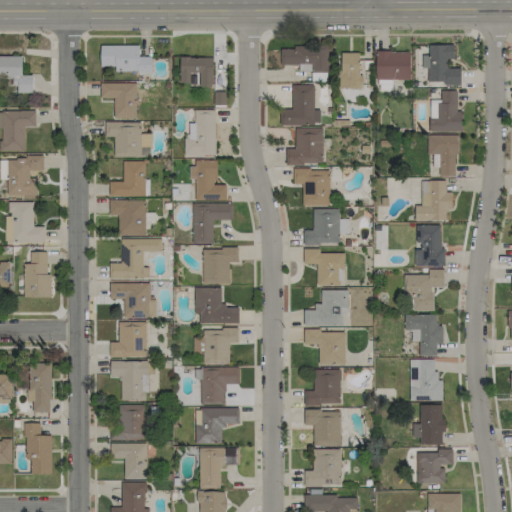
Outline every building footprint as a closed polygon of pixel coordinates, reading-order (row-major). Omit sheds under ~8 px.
[(453,45),(428,44),(428,54),(422,54),(421,68),(427,68),(427,83),(459,84),(459,68),(447,68),(447,58),(453,58),(453,45)] [(138,45),(99,45),(100,66),(115,66),(115,72),(151,71),(151,56),(139,56),(138,45)] [(298,64),(299,72),(327,71),(327,46),(279,47),(280,64),(298,64)] [(409,51),(375,51),(375,79),(409,79),(409,51)] [(358,52),(339,53),(340,88),(362,88),(362,70),(359,70),(358,52)] [(22,56),(0,55),(0,76),(14,76),(14,92),(31,93),(31,75),(21,75),(22,56)] [(179,82),(190,82),(190,73),(199,73),(198,86),(212,87),(212,57),(179,57),(179,82)] [(136,83),(100,83),(99,97),(113,98),(113,118),(136,118),(136,83)] [(313,84),(291,84),(291,109),(279,109),(279,125),(319,124),(319,109),(313,109),(313,84)] [(429,100),(429,130),(460,131),(460,110),(456,110),(456,90),(440,90),(439,100),(429,100)] [(214,109),(193,110),(194,122),(188,123),(188,135),(183,135),(183,155),(215,155),(214,109)] [(0,152),(24,152),(23,126),(34,126),(34,111),(0,110),(0,152)] [(113,137),(113,156),(149,156),(149,133),(139,133),(139,122),(104,122),(103,137),(113,137)] [(322,127),(294,128),(294,148),(285,148),(285,164),(322,163),(322,127)] [(427,135),(426,154),(432,154),(432,167),(439,167),(438,176),(456,176),(456,135),(427,135)] [(42,157),(6,156),(6,195),(34,196),(35,178),(28,178),(28,170),(42,170),(42,157)] [(194,200),(225,199),(225,184),(216,185),(215,159),(190,160),(190,179),(194,178),(194,200)] [(108,181),(108,196),(145,196),(144,161),(122,161),(122,181),(108,181)] [(301,205),(328,205),(328,169),(292,169),(292,184),(302,184),(301,205)] [(420,181),(421,206),(414,206),(414,221),(445,220),(445,210),(451,210),(450,192),(445,192),(445,180),(420,181)] [(108,199),(108,214),(118,215),(117,234),(144,235),(145,200),(108,199)] [(44,226),(33,226),(32,201),(8,202),(8,216),(4,216),(4,242),(44,241),(44,226)] [(232,220),(231,203),(191,203),(192,244),(212,243),(212,220),(232,220)] [(303,244),(338,243),(338,208),(311,209),(312,229),(302,230),(303,244)] [(416,225),(417,249),(413,249),(414,266),(444,265),(443,247),(440,247),(439,224),(416,225)] [(109,278),(148,278),(148,267),(142,267),(142,251),(160,251),(160,239),(120,238),(119,263),(109,262),(109,278)] [(201,248),(201,284),(228,284),(228,262),(237,262),(237,248),(201,248)] [(316,264),(315,285),(342,285),(343,253),(318,252),(318,249),(303,249),(302,264),(316,264)] [(48,296),(47,251),(29,252),(29,263),(22,263),(23,297),(48,296)] [(0,291),(9,291),(9,262),(0,262),(0,291)] [(403,275),(403,310),(433,309),(432,287),(443,286),(443,269),(428,269),(428,274),(403,275)] [(149,283),(109,283),(108,298),(123,299),(123,317),(154,318),(155,300),(148,300),(149,283)] [(193,287),(194,314),(198,314),(198,323),(238,322),(238,306),(221,306),(220,287),(193,287)] [(302,310),(302,325),(342,326),(342,316),(346,316),(347,290),(320,289),(320,304),(313,304),(313,310),(302,310)] [(418,340),(418,355),(435,355),(436,343),(441,343),(442,325),(436,325),(436,314),(404,314),(403,330),(411,330),(411,340),(418,340)] [(145,322),(118,321),(117,342),(109,341),(108,357),(145,357),(145,322)] [(228,364),(228,342),(237,343),(237,329),(202,328),(202,342),(193,342),(193,352),(202,353),(202,364),(228,364)] [(317,364),(344,364),(344,330),(302,331),(303,344),(317,344),(317,364)] [(441,400),(442,380),(435,379),(435,359),(409,359),(408,400),(441,400)] [(146,400),(147,361),(109,360),(109,376),(120,376),(119,399),(146,400)] [(50,411),(49,363),(27,364),(28,401),(31,401),(32,412),(50,411)] [(199,378),(200,405),(224,404),(223,384),(238,384),(238,366),(194,367),(194,378),(199,378)] [(339,405),(339,369),(313,369),(312,390),(303,390),(303,404),(339,405)] [(0,401),(11,401),(10,374),(0,373),(0,401)] [(144,405),(117,404),(117,423),(109,423),(108,439),(144,440),(144,405)] [(419,444),(442,444),(442,404),(418,405),(418,423),(412,423),(412,437),(419,437),(419,444)] [(238,425),(238,407),(200,408),(200,424),(194,424),(194,443),(220,442),(220,425),(238,425)] [(313,425),(312,446),(339,446),(340,410),(303,410),(303,425),(313,425)] [(50,435),(39,435),(39,423),(24,422),(24,459),(30,459),(30,474),(50,474),(50,435)] [(0,463),(11,463),(11,440),(0,439),(0,463)] [(145,443),(109,443),(109,458),(123,458),(123,479),(145,479),(145,443)] [(198,488),(219,488),(219,464),(239,464),(239,447),(198,447),(198,488)] [(416,483),(444,482),(443,465),(452,465),(451,450),(415,451),(416,483)] [(109,511),(147,511),(147,508),(144,508),(144,482),(120,482),(120,506),(109,506),(109,511)] [(196,511),(224,511),(225,491),(197,491),(196,511)] [(459,493),(426,494),(426,511),(454,511),(460,511),(459,493)] [(356,511),(356,496),(303,495),(303,511),(325,511),(356,511)]
